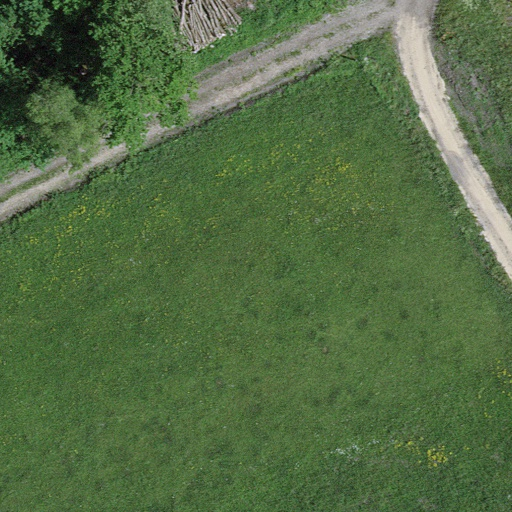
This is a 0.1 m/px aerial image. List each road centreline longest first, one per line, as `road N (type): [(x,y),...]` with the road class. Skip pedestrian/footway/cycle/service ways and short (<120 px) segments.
road 1 (track): [(407,0),(0,200)]
road 2 (track): [(511,245),(430,103),(415,54),(418,0)]
